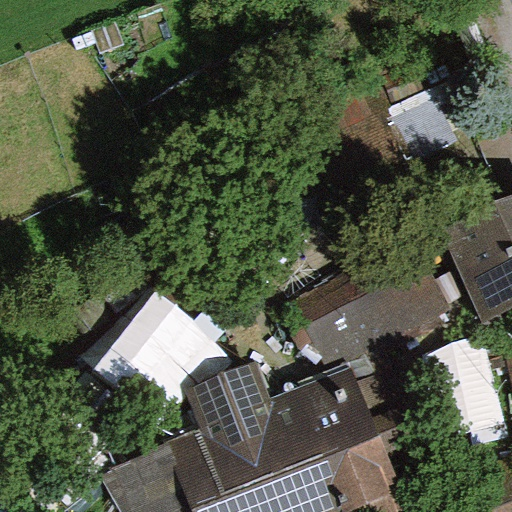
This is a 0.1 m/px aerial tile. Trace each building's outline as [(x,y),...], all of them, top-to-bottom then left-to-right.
[(395,179),(364,104),(273,142),(304,217),(395,179)] [(511,322),(511,219),(436,252),(473,339),(511,322)] [(393,274),(294,318),(319,375),(418,331),(393,274)] [(210,338),(165,299),(35,450),(80,488),(210,338)] [(477,357),(421,372),(444,453),(499,439),(477,357)] [(416,451),(382,370),(156,464),(176,511),(389,511),(372,470),(416,451)]
